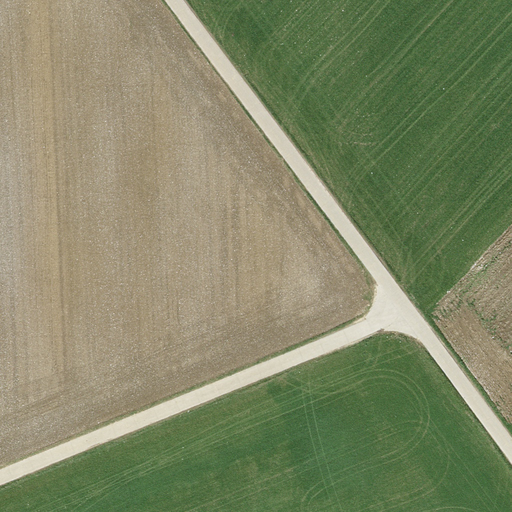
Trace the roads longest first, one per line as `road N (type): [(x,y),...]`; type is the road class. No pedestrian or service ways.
road 1 (unclassified): [(511,456),(174,0)]
road 2 (track): [(0,478),(403,312)]
